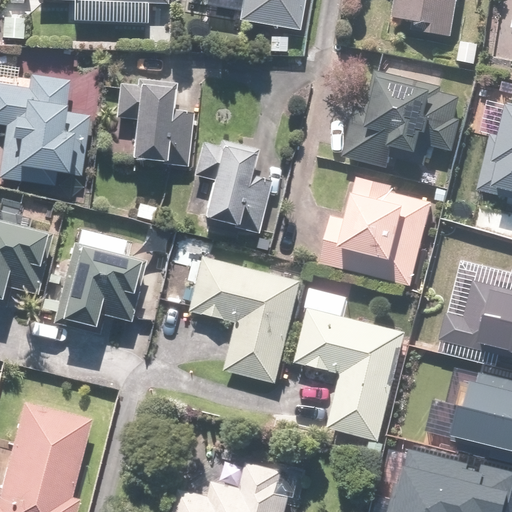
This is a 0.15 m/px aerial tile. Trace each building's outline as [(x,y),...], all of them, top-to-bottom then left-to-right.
[(164,6),(164,0),(32,0),(32,3),(73,4),(73,24),(145,26),(146,6),(164,6)] [(234,0),(231,26),(297,35),(301,0),(234,0)] [(397,0),(395,24),(429,28),(428,37),(449,40),(453,0),(397,0)] [(24,19),(0,18),(0,46),(25,46),(24,19)] [(285,53),(286,39),(252,36),(251,50),(285,53)] [(434,88),(374,73),(367,104),(355,101),(341,158),(384,169),(389,152),(414,159),(418,145),(452,154),(459,122),(451,120),(457,99),(433,93),(434,88)] [(21,89),(0,86),(0,129),(4,130),(0,163),(0,180),(25,183),(26,174),(60,178),(64,140),(57,139),(64,81),(23,76),(21,89)] [(132,91),(113,89),(111,119),(129,120),(126,165),(184,169),(187,119),(164,117),(166,94),(157,93),(158,83),(132,81),(132,91)] [(511,98),(497,95),(477,178),(511,186),(511,98)] [(255,156),(201,144),(193,180),(211,184),(202,226),(255,237),(266,184),(250,180),(255,156)] [(368,183),(355,181),(343,256),(391,264),(400,209),(365,203),(368,183)] [(50,236),(0,223),(0,292),(3,278),(15,292),(35,297),(50,236)] [(101,235),(72,229),(49,325),(86,334),(93,304),(111,324),(131,308),(124,297),(132,260),(97,253),(101,235)] [(274,383),(298,284),(203,261),(190,314),(237,325),(226,372),(274,383)] [(401,335),(300,311),(289,359),(344,372),(329,433),(375,444),(401,335)] [(511,371),(465,360),(447,428),(511,444),(511,371)] [(86,420),(17,404),(0,476),(0,511),(74,511),(77,500),(68,498),(86,420)] [(485,511),(498,456),(401,434),(383,511),(485,511)] [(280,468),(224,457),(218,485),(205,483),(203,496),(176,490),(172,511),(286,511),(285,500),(274,498),(280,468)]
